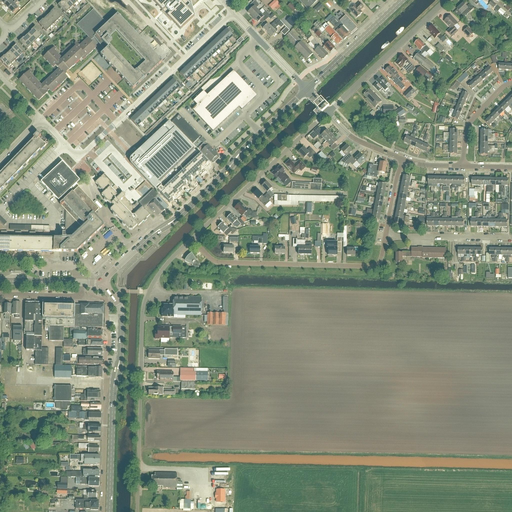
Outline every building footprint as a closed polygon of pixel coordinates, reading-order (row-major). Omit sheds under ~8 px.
[(14,4),(13,3),(10,1),(10,0),(9,0),(4,5),(8,10),(14,4)] [(14,4),(8,10),(13,14),(18,9),(15,5),(18,2),(16,0),(13,3),(14,4)] [(62,2),(70,10),(74,6),(67,0),(65,0),(63,2),(62,2)] [(151,0),(164,14),(163,15),(171,23),(172,22),(180,30),(195,17),(187,9),(191,6),(185,0),(151,0)] [(295,0),(305,10),(315,0),(295,0)] [(327,10),(332,5),(327,0),(324,0),(321,3),(327,10)] [(252,19),(259,12),(256,9),(259,6),(255,1),(250,5),(253,7),(253,8),(248,13),(252,18),(252,19)] [(66,14),(70,10),(62,2),(63,2),(62,2),(58,6),(66,14)] [(293,12),(297,9),(291,3),(288,7),(293,12)] [(363,8),(359,3),(356,7),(354,5),(349,10),(356,18),(358,16),(358,17),(360,15),(362,13),(360,11),(363,8)] [(467,10),(470,13),(475,9),(471,4),(468,7),(464,4),(458,9),(462,14),(467,10)] [(319,5),(314,10),(316,13),(322,7),(319,5)] [(503,16),(506,13),(497,6),(494,9),(503,16)] [(51,13),(58,21),(62,17),(55,9),(50,13),(51,13)] [(77,25),(89,38),(90,40),(90,41),(94,38),(105,52),(100,56),(120,77),(132,90),(133,90),(162,62),(118,15),(117,15),(99,32),(97,30),(105,22),(93,10),(77,25)] [(268,18),(270,17),(265,12),(262,15),(259,12),(252,19),(253,18),(257,23),(263,18),(264,19),(266,21),(268,18)] [(334,17),(350,34),(351,34),(356,29),(349,20),(347,19),(346,19),(342,15),(340,12),(334,17)] [(54,25),(58,21),(51,13),(47,17),(54,25)] [(456,21),(451,16),(445,22),(452,29),(448,32),(453,38),(459,32),(455,28),(459,24),(456,21)] [(43,21),(50,28),(54,25),(47,17),(43,21)] [(350,34),(334,17),(327,24),(329,26),(331,29),(333,29),(343,41),(350,34)] [(272,29),(280,21),(277,19),(269,26),(267,25),(263,29),(267,34),(272,29)] [(46,32),(50,28),(43,21),(43,20),(39,24),(46,32)] [(272,29),(267,34),(271,38),(277,32),(277,30),(276,29),(278,27),(280,29),(284,26),(280,21),(272,29)] [(318,30),(322,27),(317,21),(313,25),(318,30)] [(474,22),(470,26),(476,32),(480,28),(474,22)] [(441,34),(433,26),(428,31),(432,35),(431,35),(435,40),(441,34)] [(31,31),(31,32),(32,31),(39,39),(43,35),(35,27),(31,31)] [(328,27),(325,30),(332,38),(331,39),(333,42),(334,42),(337,45),(338,44),(339,45),(342,42),(338,38),(339,37),(328,27)] [(468,39),(474,34),(468,27),(462,32),(468,39)] [(222,34),(229,41),(234,37),(231,35),(234,32),(229,28),(227,30),(222,34)] [(321,42),(325,46),(324,47),(330,53),(335,48),(329,42),(328,43),(324,39),(325,38),(315,28),(312,31),(321,42)] [(35,43),(39,39),(32,31),(31,32),(28,35),(35,43)] [(225,45),(229,41),(222,34),(218,38),(225,45)] [(31,47),(35,43),(28,35),(24,39),(31,47)] [(153,39),(160,47),(162,45),(157,40),(154,37),(153,39)] [(314,48),(318,44),(311,37),(308,40),(307,40),(314,48)] [(23,38),(19,42),(27,50),(31,47),(24,39),(23,38)] [(48,93),(47,93),(49,90),(52,93),(67,79),(62,73),(64,71),(67,71),(68,70),(69,71),(82,59),(83,61),(96,48),(90,41),(90,40),(89,38),(79,47),(77,44),(75,46),(76,47),(74,49),(70,45),(61,53),(65,58),(63,60),(54,51),(56,50),(54,48),(44,58),(54,69),(56,66),(59,70),(51,77),(41,86),(30,74),(31,73),(30,71),(19,81),(39,102),(48,93)] [(221,49),(225,45),(218,38),(214,42),(221,49)] [(426,47),(419,41),(418,42),(416,42),(415,43),(415,45),(418,48),(418,49),(423,54),(425,52),(427,54),(431,50),(427,46),(426,47)] [(216,53),(221,49),(214,42),(210,46),(216,53)] [(301,42),(295,48),(307,60),(313,54),(301,42)] [(440,44),(436,48),(442,53),(445,50),(440,44)] [(12,50),(19,57),(23,53),(16,45),(12,49),(12,50)] [(212,57),(216,53),(210,46),(206,50),(212,57)] [(324,60),(327,56),(328,55),(319,46),(318,47),(319,47),(319,48),(315,51),(314,52),(322,60),(324,60)] [(15,61),(19,57),(12,50),(8,53),(15,61)] [(208,61),(212,57),(206,50),(201,54),(208,61)] [(4,57),(12,65),(15,61),(8,53),(4,57)] [(434,68),(435,67),(418,53),(413,59),(430,73),(434,68)] [(204,65),(208,61),(201,54),(197,58),(204,65)] [(411,63),(410,64),(407,62),(408,61),(403,56),(399,60),(399,61),(397,63),(397,65),(401,69),(402,68),(407,72),(411,68),(414,71),(416,69),(413,66),(411,63)] [(0,60),(7,69),(12,65),(4,57),(0,60)] [(199,69),(204,65),(197,58),(193,62),(199,69)] [(506,65),(507,65),(507,60),(505,60),(504,65),(499,64),(499,70),(506,71),(506,65)] [(195,73),(199,69),(193,62),(189,66),(195,73)] [(484,72),(488,77),(493,72),(490,68),(490,67),(487,63),(485,65),(488,69),(485,72),(484,72)] [(195,76),(197,75),(195,73),(189,66),(184,70),(191,77),(194,74),(195,76)] [(391,77),(396,72),(394,70),(390,67),(386,72),(391,77)] [(434,68),(430,73),(437,78),(441,73),(434,68)] [(484,72),(485,72),(481,68),(479,70),(483,73),(479,76),(479,77),(483,81),(488,77),(484,72)] [(187,81),(191,77),(184,70),(180,74),(187,81)] [(203,93),(203,92),(193,102),(197,106),(192,110),(213,132),(239,108),(242,111),(249,103),(246,101),(251,96),(235,79),(238,76),(233,71),(204,99),(201,95),(203,93)] [(399,74),(396,72),(391,77),(393,79),(392,80),(397,87),(398,86),(402,91),(406,88),(399,80),(401,78),(398,75),(399,74)] [(479,76),(476,73),(476,72),(475,73),(474,74),(477,78),(474,81),(473,81),(477,86),(483,81),(479,77),(479,76)] [(473,81),(474,81),(471,77),(469,79),(472,82),(468,86),(472,91),(477,86),(473,81)] [(389,84),(383,78),(380,80),(379,79),(376,82),(377,83),(374,87),(379,93),(383,89),(384,90),(383,92),(386,95),(390,91),(386,86),(389,84)] [(169,84),(176,92),(178,89),(180,91),(184,87),(182,85),(178,81),(176,83),(173,80),(169,84)] [(171,95),(176,92),(169,84),(165,88),(171,95)] [(167,99),(171,95),(165,88),(160,92),(167,99)] [(408,100),(415,93),(411,88),(403,96),(408,100)] [(375,95),(370,90),(364,96),(367,99),(367,100),(375,109),(382,102),(376,95),(375,95)] [(460,99),(466,101),(469,95),(463,93),(464,92),(459,90),(458,92),(462,94),(461,98),(460,99)] [(165,101),(167,99),(160,92),(156,96),(163,103),(165,101)] [(159,107),(163,103),(156,96),(152,100),(159,107)] [(460,99),(461,98),(456,96),(455,99),(460,101),(458,105),(458,106),(463,108),(466,101),(460,99)] [(154,111),(159,107),(152,100),(148,104),(154,111)] [(511,111),(511,108),(510,106),(509,107),(505,102),(500,107),(504,112),(505,111),(508,108),(511,112),(511,111)] [(458,106),(458,105),(453,103),(452,105),(457,107),(455,111),(455,112),(460,114),(463,108),(458,106)] [(150,115),(154,111),(148,104),(144,108),(150,115)] [(510,116),(505,111),(504,112),(500,107),(495,112),(499,117),(500,116),(503,113),(506,116),(508,118),(510,116)] [(152,118),(150,115),(144,108),(139,112),(146,119),(149,117),(151,119),(152,118)] [(396,112),(400,118),(406,114),(402,108),(396,112)] [(452,119),(458,121),(460,114),(455,112),(455,111),(451,109),(449,113),(453,115),(452,119)] [(148,122),(146,119),(139,112),(135,116),(142,123),(144,121),(147,123),(148,122)] [(503,119),(500,116),(499,117),(495,112),(490,117),(494,121),(495,121),(498,118),(501,121),(503,119)] [(184,135),(191,128),(179,115),(172,122),(184,135)] [(142,123),(135,116),(131,120),(137,127),(140,125),(142,123)] [(498,124),(495,121),(494,121),(490,117),(485,122),(489,126),(493,123),(496,126),(498,124)] [(130,161),(130,162),(130,163),(130,164),(131,165),(135,168),(134,168),(145,180),(156,191),(157,190),(161,187),(197,153),(168,123),(155,135),(154,136),(149,141),(148,142),(134,155),(132,157),(131,158),(131,157),(131,158),(130,159),(130,160),(130,161)] [(191,128),(184,135),(193,144),(200,137),(191,128)] [(323,138),(326,142),(332,136),(327,131),(324,133),(319,128),(314,132),(318,136),(321,140),(323,138)] [(313,140),(318,136),(314,132),(313,132),(309,136),(313,140)] [(41,152),(46,146),(43,144),(47,140),(42,136),(41,137),(37,133),(33,138),(34,139),(29,143),(28,142),(22,148),(24,149),(18,155),(17,154),(12,158),(14,160),(8,165),(7,164),(2,169),(4,170),(0,173),(0,191),(39,150),(41,152)] [(415,137),(417,134),(414,133),(412,136),(412,135),(410,139),(407,137),(407,136),(404,135),(402,140),(405,141),(404,143),(410,146),(414,136),(415,137)] [(337,142),(332,136),(326,142),(331,147),(330,148),(333,151),(337,147),(335,144),(337,142)] [(415,137),(414,136),(410,146),(415,148),(418,142),(415,141),(416,138),(415,137)] [(421,151),(424,144),(422,143),(421,143),(418,142),(415,148),(421,151)] [(207,146),(204,143),(198,149),(201,152),(210,162),(218,155),(208,145),(207,146)] [(424,144),(421,151),(427,153),(430,147),(426,146),(426,145),(424,144)] [(341,167),(352,157),(349,154),(352,152),(346,146),(341,151),(346,156),(337,165),(341,167)] [(303,148),(298,153),(303,158),(308,153),(312,157),(314,159),(318,156),(316,154),(312,149),(310,148),(307,151),(303,148)] [(161,187),(157,190),(169,204),(170,203),(169,202),(171,201),(172,201),(180,194),(179,193),(184,188),(183,187),(208,163),(200,154),(200,155),(163,189),(161,187)] [(352,157),(341,167),(346,169),(347,166),(351,163),(353,165),(357,162),(360,165),(365,160),(360,155),(355,160),(352,157)] [(290,160),(285,165),(294,174),(299,170),(301,172),(303,170),(306,168),(300,161),(297,163),(295,164),(293,164),(290,160)] [(379,166),(378,173),(385,174),(387,164),(380,162),(379,166)] [(77,178),(62,163),(41,183),(49,192),(58,201),(80,181),(77,178)] [(378,173),(379,166),(376,165),(376,166),(369,165),(367,176),(367,177),(370,178),(377,179),(378,173)] [(289,179),(284,173),(285,172),(280,166),(272,174),(277,179),(278,179),(283,184),(286,187),(291,182),(289,179)] [(150,216),(137,203),(133,207),(125,198),(124,197),(125,196),(123,194),(104,175),(95,183),(104,193),(101,196),(111,206),(111,205),(114,207),(110,211),(128,230),(130,229),(132,231),(137,226),(138,227),(150,216)] [(274,196),(274,195),(269,191),(272,188),(267,182),(262,187),(267,193),(268,193),(267,194),(271,199),(274,196)] [(320,191),(321,185),(291,183),(291,189),(320,191)] [(61,251),(61,252),(76,252),(104,227),(93,215),(99,209),(78,187),(59,205),(65,211),(65,234),(62,234),(62,239),(62,240),(61,240),(61,251)] [(408,193),(408,190),(401,188),(400,194),(414,197),(415,194),(408,193)] [(384,197),(385,191),(371,189),(371,192),(378,193),(377,196),(384,197)] [(164,210),(154,199),(158,195),(153,190),(138,203),(144,209),(147,206),(148,207),(154,213),(155,212),(158,215),(159,216),(165,211),(164,210),(165,210),(164,210)] [(271,199),(267,194),(263,197),(262,196),(263,196),(258,190),(253,194),(258,200),(259,199),(265,206),(270,202),(269,201),(270,199),(271,199)] [(405,205),(406,201),(399,200),(398,206),(412,209),(412,206),(405,205)] [(381,209),(382,203),(369,201),(368,203),(375,205),(375,208),(381,209)] [(246,212),(251,217),(253,219),(257,219),(257,213),(254,213),(251,210),(250,211),(249,210),(248,211),(247,210),(246,208),(246,209),(240,203),(240,204),(239,204),(237,206),(245,214),(246,212)] [(250,217),(251,217),(246,212),(245,214),(237,206),(235,208),(234,209),(239,214),(239,215),(240,216),(241,216),(242,217),(244,215),(247,218),(249,216),(250,217)] [(380,215),(367,212),(363,212),(363,215),(366,215),(370,216),(370,219),(379,221),(380,215)] [(403,216),(404,213),(397,212),(396,218),(409,221),(410,218),(403,216)] [(241,223),(238,221),(236,218),(235,218),(232,215),(230,216),(228,217),(227,218),(228,218),(227,219),(230,222),(230,223),(234,226),(235,225),(237,227),(239,225),(241,223)] [(427,217),(427,227),(433,227),(433,217),(435,218),(435,215),(432,215),(432,217),(427,217)] [(228,229),(223,223),(218,228),(224,233),(227,236),(231,232),(233,234),(237,230),(232,229),(230,227),(228,229)] [(258,239),(257,244),(262,244),(266,245),(267,235),(263,234),(263,237),(258,237),(258,239)] [(0,251),(61,253),(61,252),(61,251),(61,240),(62,240),(62,239),(0,237),(0,251)] [(238,247),(238,242),(234,242),(234,238),(229,238),(229,242),(229,246),(224,246),(224,253),(233,254),(233,247),(238,247)] [(326,248),(328,248),(328,256),(337,256),(337,251),(341,251),(341,238),(337,238),(337,242),(326,242),(326,248)] [(305,255),(305,248),(305,244),(297,244),(297,240),(293,240),(293,248),(298,248),(298,255),(305,255)] [(358,252),(358,248),(354,248),(354,250),(347,249),(347,256),(355,256),(355,252),(358,252)] [(412,258),(423,258),(423,249),(412,248),(412,252),(412,258)] [(423,249),(423,258),(423,259),(446,259),(446,249),(423,249)] [(403,257),(406,258),(412,258),(412,252),(403,252),(403,254),(397,254),(397,264),(403,264),(403,257)] [(186,259),(185,261),(184,262),(192,266),(195,268),(196,267),(198,268),(199,266),(198,265),(199,264),(195,259),(191,254),(190,255),(189,256),(187,257),(187,258),(186,259)] [(201,303),(201,298),(173,297),(173,302),(173,306),(163,305),(163,310),(162,310),(162,317),(173,318),(173,315),(201,316),(201,311),(201,302),(201,303)] [(35,305),(35,303),(25,303),(24,334),(34,334),(34,337),(26,336),(26,351),(34,351),(34,334),(35,305)] [(35,351),(41,351),(42,320),(42,306),(42,303),(35,303),(35,305),(34,334),(34,351),(35,351)] [(45,306),(42,306),(42,320),(44,320),(44,328),(49,328),(49,342),(63,342),(63,328),(74,329),(74,315),(74,306),(74,303),(45,303),(45,306)] [(74,315),(74,319),(102,320),(103,306),(81,306),(74,306),(74,315)] [(228,314),(223,314),(207,313),(207,316),(205,316),(204,323),(207,323),(207,325),(228,326),(228,314)] [(102,329),(102,324),(102,320),(74,319),(74,328),(77,328),(102,329)] [(13,326),(13,334),(13,341),(22,341),(22,334),(22,327),(13,326)] [(178,334),(181,334),(181,327),(173,327),(173,328),(169,328),(158,328),(158,329),(157,330),(157,331),(157,332),(157,333),(155,333),(155,335),(154,335),(154,337),(155,337),(155,340),(160,340),(160,339),(169,339),(169,338),(178,338),(178,334)] [(80,340),(88,340),(88,338),(101,339),(102,339),(102,338),(102,332),(101,331),(98,331),(98,330),(88,330),(88,332),(79,332),(79,329),(74,329),(74,331),(73,331),(73,340),(80,340)] [(63,348),(72,348),(73,340),(63,340),(63,348)] [(160,351),(149,350),(148,353),(147,354),(147,356),(148,356),(148,359),(159,359),(160,355),(177,355),(177,350),(165,350),(165,351),(160,351)] [(55,366),(55,372),(55,378),(71,379),(72,377),(77,377),(77,373),(77,367),(76,367),(55,366)] [(173,381),(173,372),(157,372),(157,379),(160,379),(160,381),(173,381)] [(205,381),(205,379),(205,373),(180,372),(180,381),(205,381)] [(74,398),(72,398),(72,396),(74,396),(75,390),(72,390),(72,387),(55,386),(55,393),(54,402),(65,402),(71,403),(74,403),(74,398)] [(89,413),(85,413),(77,413),(76,419),(76,420),(85,420),(85,421),(96,421),(97,421),(101,421),(101,413),(89,413)] [(88,426),(83,426),(83,424),(80,424),(80,429),(83,429),(83,430),(88,430),(88,433),(92,433),(92,432),(100,433),(101,425),(100,425),(99,425),(98,425),(94,425),(94,424),(91,425),(88,425),(88,426)] [(100,452),(100,451),(100,449),(100,448),(100,447),(95,447),(95,446),(89,446),(89,445),(79,444),(79,449),(89,449),(89,453),(93,453),(93,452),(100,452)] [(78,461),(78,462),(85,462),(84,466),(94,466),(94,464),(100,465),(100,460),(85,460),(85,458),(81,458),(82,456),(70,455),(69,460),(78,461)] [(152,477),(152,485),(157,485),(157,487),(163,487),(163,488),(176,489),(176,483),(180,483),(180,480),(176,480),(176,474),(156,473),(156,477),(152,477)] [(89,481),(86,481),(86,479),(80,479),(80,485),(89,485),(89,487),(99,487),(99,479),(89,479),(89,481)] [(216,490),(216,502),(224,502),(224,490),(216,490)] [(98,509),(99,502),(91,501),(82,500),(75,500),(75,509),(81,509),(90,510),(98,510),(98,509)]
